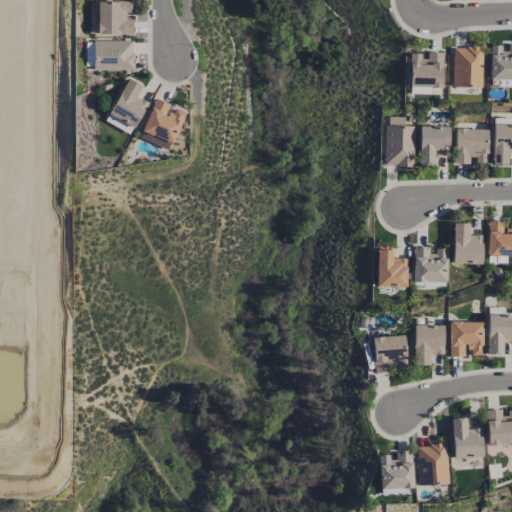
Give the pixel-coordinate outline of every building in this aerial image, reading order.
[(129,2),(97,1),(97,34),(132,35),(133,19),(129,19),(129,2)] [(133,71),(133,41),(94,40),(93,70),(133,71)] [(511,46),(502,46),(489,45),(487,80),(511,80),(511,46)] [(452,47),(451,87),(481,88),(482,47),(452,47)] [(409,53),(408,87),(441,87),(442,53),(424,52),(424,54),(409,53)] [(136,127),(146,102),(136,97),(141,85),(125,78),(109,116),(136,127)] [(169,151),(185,113),(171,107),(172,106),(154,98),(138,138),(169,151)] [(413,166),(414,126),(403,126),(404,117),(388,117),(387,125),(384,125),(383,166),(413,166)] [(511,124),(492,124),(492,165),(508,165),(508,154),(511,153),(511,124)] [(448,152),(449,127),(419,126),(418,164),(433,164),(433,152),(448,152)] [(469,164),(469,161),(486,161),(487,129),(454,128),(453,164),(469,164)] [(487,256),(511,257),(511,222),(505,223),(505,221),(488,221),(487,256)] [(481,265),(482,235),(468,235),(468,223),(452,223),(452,264),(481,265)] [(446,250),(428,250),(428,247),(412,247),(412,282),(446,283),(446,250)] [(392,250),(377,250),(376,286),(405,287),(406,258),(391,258),(392,250)] [(486,355),(501,355),(502,343),(511,343),(511,314),(487,314),(486,355)] [(482,322),(449,321),(448,356),(466,357),(466,355),(481,356),(482,322)] [(443,325),(414,325),(413,365),(428,365),(429,354),(442,355),(443,325)] [(372,337),(372,372),(386,372),(386,367),(405,366),(405,336),(372,337)] [(511,410),(503,410),(486,410),(487,445),(511,444),(511,410)] [(482,457),(481,429),(466,429),(465,418),(450,418),(452,458),(482,457)] [(446,444),(416,445),(417,485),(447,485),(446,444)] [(377,455),(379,489),(413,488),(411,452),(392,453),(392,455),(377,455)]
